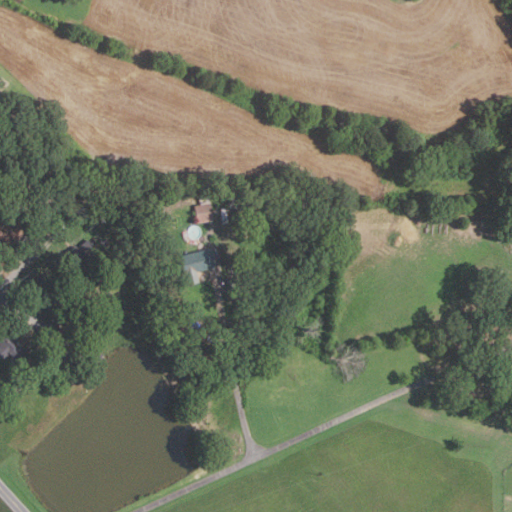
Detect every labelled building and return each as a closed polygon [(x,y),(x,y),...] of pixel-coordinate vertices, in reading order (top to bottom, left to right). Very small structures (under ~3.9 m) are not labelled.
[(35,206),(34,192),(45,191),(46,205),(35,206)] [(239,208),(230,209),(229,202),(238,201),(239,208)] [(215,220),(200,223),(197,206),(213,203),(215,220)] [(80,265),(71,256),(73,254),(71,251),(76,246),(79,249),(88,240),(97,250),(80,265)] [(190,286),(182,255),(213,248),(218,267),(198,272),(201,283),(190,286)] [(243,288),(229,290),(228,279),(242,277),(243,288)] [(61,315),(45,297),(56,287),(72,304),(61,315)] [(72,328),(63,318),(72,311),(80,320),(72,328)] [(18,367),(11,359),(14,357),(10,353),(5,358),(0,351),(0,345),(1,345),(0,344),(0,328),(4,332),(8,329),(32,355),(18,367)] [(93,364),(80,351),(90,342),(102,355),(93,364)]
